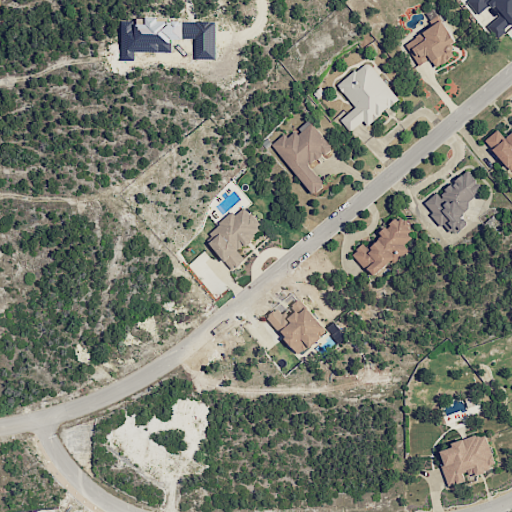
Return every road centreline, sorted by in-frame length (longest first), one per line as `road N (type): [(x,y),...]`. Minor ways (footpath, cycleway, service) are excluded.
road 1 (residential): [(0,428),(44,416),(172,347),(511,69)]
road 2 (residential): [(511,499),(482,511),(115,504),(63,462),(44,416)]
